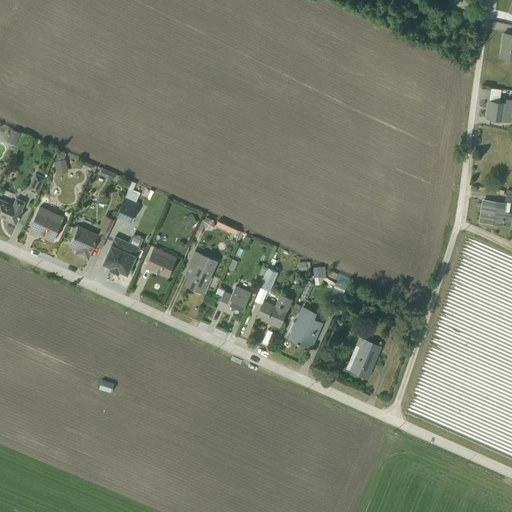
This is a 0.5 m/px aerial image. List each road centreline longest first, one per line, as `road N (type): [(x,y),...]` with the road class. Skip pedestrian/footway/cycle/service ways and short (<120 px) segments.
road 1 (unclassified): [(487,0),(456,227),(390,418)]
road 2 (unclassified): [(0,242),(390,418)]
road 3 (unclassified): [(390,418),(511,473)]
